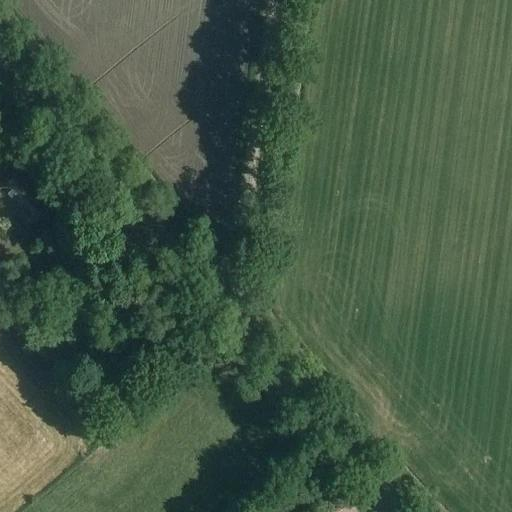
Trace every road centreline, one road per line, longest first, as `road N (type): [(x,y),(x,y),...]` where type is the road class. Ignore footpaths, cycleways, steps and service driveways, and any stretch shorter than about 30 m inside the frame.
road 1 (unclassified): [(429,511),(302,399),(0,44)]
road 2 (track): [(217,299),(245,238),(276,0)]
